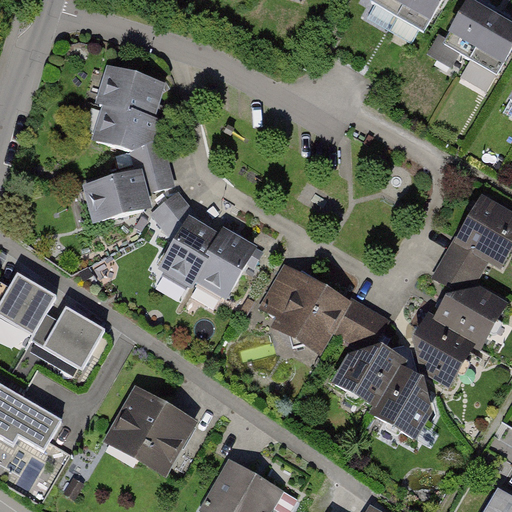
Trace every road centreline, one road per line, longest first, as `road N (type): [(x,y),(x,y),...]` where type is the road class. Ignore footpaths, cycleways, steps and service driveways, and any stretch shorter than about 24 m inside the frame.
road 1 (residential): [(432,148),(441,192),(410,256),(387,274),(366,272),(205,172),(179,46)]
road 2 (residential): [(0,248),(371,502)]
road 3 (residential): [(179,46),(308,108),(357,111),(432,148)]
road 4 (residential): [(40,5),(179,46)]
road 5 (residential): [(40,5),(0,129)]
